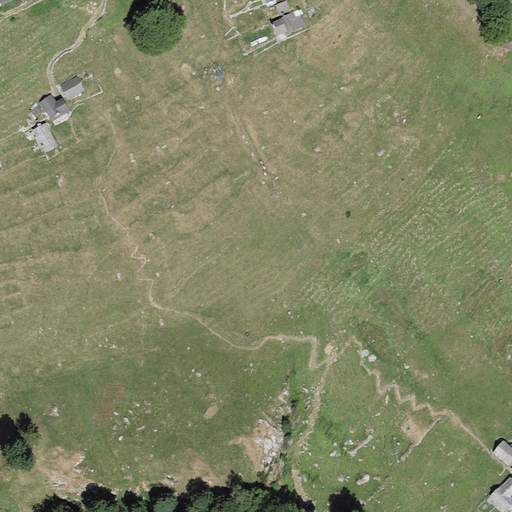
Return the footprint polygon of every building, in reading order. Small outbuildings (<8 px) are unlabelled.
[(281,13),(292,8),(288,0),(282,0),(277,2),(281,13)] [(277,36),(288,32),(289,34),(305,27),(300,16),(296,18),(293,12),(281,17),(282,18),(273,22),(274,24),(272,25),(277,36)] [(511,50),(511,35),(506,34),(501,47),(511,50)] [(60,87),(68,100),(83,91),(77,77),(60,87)] [(50,94),(38,103),(52,121),(70,111),(61,98),(56,101),(50,94)] [(30,110),(34,116),(41,112),(37,106),(30,110)] [(58,146),(45,123),(32,130),(45,153),(58,146)] [(511,448),(510,447),(502,441),(492,453),(508,466),(511,461),(511,448)] [(511,479),(509,477),(489,497),(504,511),(506,511),(511,506),(511,498),(510,496),(511,494),(511,479)]
